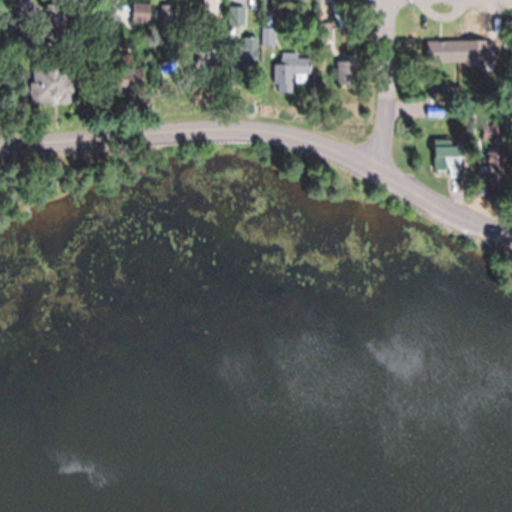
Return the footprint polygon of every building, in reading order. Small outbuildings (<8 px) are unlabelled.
[(148,22),(132,20),(134,2),(150,3),(148,22)] [(55,39),(54,26),(46,26),(45,5),(45,4),(65,3),(67,30),(71,30),(72,40),(55,41),(55,39)] [(231,7),(245,7),(245,9),(245,24),(230,23),(230,7),(231,7)] [(161,22),(172,22),(172,8),(161,8),(161,22)] [(331,22),(331,39),(317,39),(317,22),(319,22),(331,22)] [(216,47),(216,40),(208,41),(207,29),(222,28),(223,41),(221,41),(221,46),(216,47)] [(275,29),(274,44),(261,44),(262,29),(265,29),(275,29)] [(85,48),(85,47),(78,47),(78,35),(84,35),(97,35),(97,34),(106,34),(107,48),(85,48)] [(237,71),(237,66),(230,66),(229,42),(243,42),(246,42),(247,42),(246,38),(256,37),(257,66),(249,66),(249,70),(237,71)] [(449,40),(460,39),(461,60),(427,62),(425,38),(440,37),(441,37),(441,40),(449,40)] [(498,41),(500,41),(500,59),(486,59),(486,41),(489,41),(498,41)] [(208,75),(193,75),(193,50),(208,50),(208,59),(217,59),(217,70),(208,70),(208,75)] [(292,92),(277,92),(277,82),(272,82),(273,64),(280,64),(280,57),(281,57),(281,52),(296,52),(296,57),(309,57),(309,72),(305,72),(304,81),(294,81),(294,72),(292,72),(292,92)] [(337,84),(335,62),(343,62),(342,56),(353,55),(355,83),(337,84)] [(51,100),(49,74),(55,73),(54,64),(68,63),(69,73),(67,73),(69,99),(51,100)] [(119,94),(119,65),(131,64),(131,68),(140,67),(141,81),(134,82),(134,94),(119,94)] [(427,115),(427,105),(437,105),(438,115),(427,115)] [(457,173),(448,173),(438,174),(438,169),(434,169),(433,146),(434,146),(434,145),(451,145),(466,145),(466,166),(464,166),(459,166),(459,173),(457,173)] [(505,165),(478,165),(478,186),(505,186),(505,165)]
